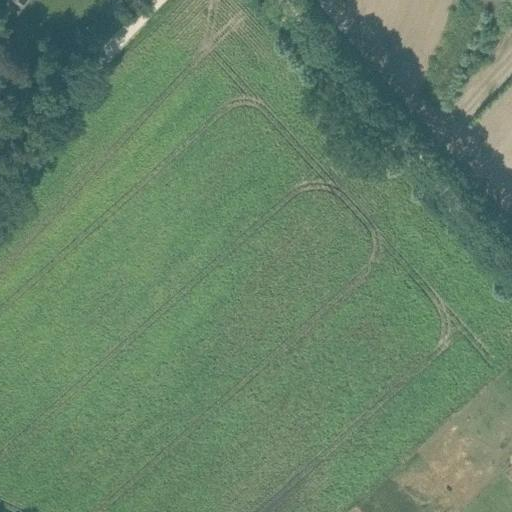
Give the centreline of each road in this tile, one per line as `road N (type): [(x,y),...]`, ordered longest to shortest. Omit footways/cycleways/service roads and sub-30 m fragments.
road 1 (unclassified): [(511,273),(268,0)]
road 2 (track): [(0,147),(144,0)]
